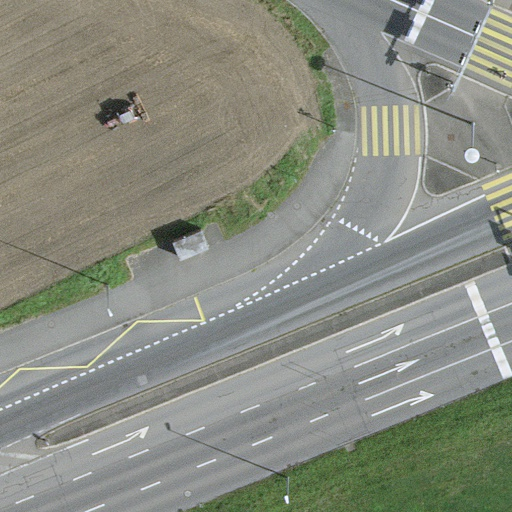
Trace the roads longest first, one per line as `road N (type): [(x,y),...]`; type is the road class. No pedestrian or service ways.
road 1 (secondary): [(36,511),(511,323)]
road 2 (secondary): [(319,296),(0,430)]
road 3 (primary): [(345,0),(373,52),(391,131),(381,196),(364,236),(319,296)]
road 4 (secondary): [(511,212),(319,296)]
road 5 (primary): [(392,0),(511,51)]
